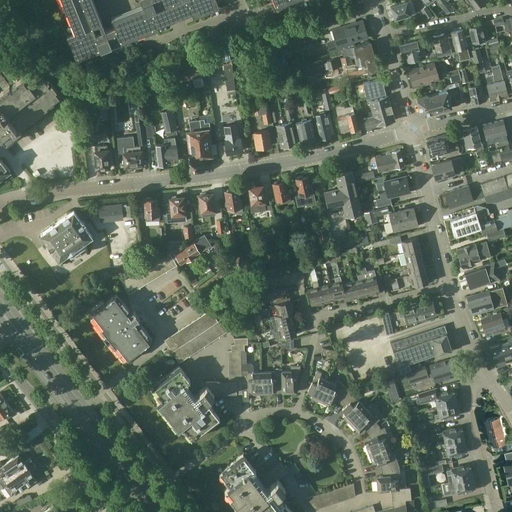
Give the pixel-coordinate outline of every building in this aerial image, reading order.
[(61,0),(75,33),(67,36),(76,60),(137,36),(127,12),(111,18),(115,27),(111,28),(105,31),(92,0),(61,0)] [(127,12),(137,36),(157,27),(157,25),(174,18),(166,0),(140,0),(143,6),(127,12)] [(166,0),(174,18),(191,12),(193,16),(219,6),(216,0),(166,0)] [(445,0),(436,0),(447,14),(453,10),(445,0)] [(462,0),(458,0),(456,3),(465,12),(469,8),(462,0)] [(261,6),(258,1),(246,5),(249,11),(261,6)] [(406,2),(391,7),(393,13),(392,14),(393,17),(394,18),(395,19),(410,15),(410,14),(415,13),(411,1),(406,2)] [(426,6),(420,10),(426,19),(432,15),(426,6)] [(329,11),(317,15),(320,21),(331,17),(329,11)] [(485,28),(492,26),(504,23),(502,17),(483,21),(485,28)] [(362,21),(335,29),(338,40),(327,43),(330,54),(354,46),(353,42),(367,37),(368,37),(362,20),(362,21)] [(472,42),(472,43),(485,40),(481,25),(469,28),(470,35),(470,36),(471,42),(472,42)] [(470,36),(464,37),(463,29),(451,32),(455,50),(457,50),(460,61),(470,59),(467,48),(466,43),(471,42),(470,36)] [(444,34),(432,37),(437,57),(452,54),(448,38),(445,38),(444,34)] [(269,35),(255,39),(260,57),(274,53),(269,35)] [(307,36),(299,38),(301,46),(310,44),(307,36)] [(497,37),(487,40),(488,46),(498,43),(497,37)] [(416,40),(400,44),(402,53),(405,52),(408,62),(421,58),(421,56),(425,55),(423,47),(421,39),(416,40)] [(354,61),(373,55),(369,42),(349,48),(351,52),(348,53),(349,56),(340,58),(342,64),(351,62),(351,58),(353,57),(354,61)] [(490,53),(495,52),(496,53),(500,52),(498,44),(489,46),(490,53)] [(476,49),(469,51),(472,64),(480,63),(476,49)] [(215,53),(217,62),(225,60),(224,52),(215,53)] [(351,62),(342,64),(345,76),(348,75),(348,76),(377,69),(373,55),(354,61),(355,62),(352,63),(351,62)] [(334,59),(327,61),(329,70),(336,68),(334,59)] [(434,62),(408,70),(413,88),(439,80),(434,62)] [(199,63),(165,71),(168,85),(202,77),(199,63)] [(502,80),(501,74),(499,65),(491,67),(493,76),(499,98),(501,98),(501,97),(507,96),(503,80),(502,80)] [(135,67),(118,69),(119,79),(136,77),(135,67)] [(459,69),(458,69),(459,70),(462,83),(468,81),(465,68),(459,69)] [(0,178),(1,178),(5,181),(12,176),(9,172),(10,171),(1,158),(0,158),(0,136),(6,145),(22,133),(19,129),(32,119),(33,120),(48,108),(48,107),(62,96),(51,81),(48,83),(44,77),(32,86),(23,75),(9,86),(0,73),(0,178)] [(306,75),(308,84),(314,83),(312,74),(306,75)] [(461,81),(459,74),(449,76),(451,83),(461,81)] [(499,98),(493,76),(485,78),(487,84),(486,84),(490,100),(496,99),(499,98)] [(382,79),(363,83),(366,98),(386,93),(382,79)] [(236,89),(234,82),(226,84),(227,91),(236,89)] [(461,82),(455,83),(459,102),(465,101),(461,82)] [(338,85),(327,88),(329,94),(339,91),(338,85)] [(481,85),(468,87),(472,102),(484,99),(481,85)] [(327,89),(321,90),(326,110),(332,108),(327,89)] [(430,95),(435,112),(451,107),(447,90),(430,95)] [(435,112),(430,95),(428,95),(427,94),(417,97),(417,99),(417,100),(420,113),(424,115),(435,112)] [(369,102),(373,116),(363,119),(366,128),(376,125),(376,126),(394,121),(392,112),(390,105),(387,96),(369,102)] [(368,98),(353,102),(355,112),(363,110),(361,105),(369,103),(368,98)] [(255,115),(262,114),(269,113),(267,102),(253,105),(255,115)] [(308,102),(302,103),(305,113),(311,112),(308,102)] [(284,107),(287,119),(293,117),(290,106),(284,107)] [(352,106),(335,110),(341,131),(358,127),(352,106)] [(162,113),(167,137),(174,136),(175,139),(178,138),(172,110),(162,113)] [(269,113),(262,114),(264,124),(271,123),(269,113)] [(328,113),(321,115),(323,119),(316,121),(321,138),(329,136),(328,132),(333,131),(330,118),(329,118),(328,113)] [(200,128),(199,128),(203,157),(211,156),(208,130),(210,130),(209,122),(204,123),(204,119),(199,120),(200,128)] [(301,120),(302,122),(295,123),(300,143),(316,139),(311,119),(306,121),(306,119),(301,120)] [(190,158),(203,157),(199,128),(197,128),(196,120),(189,120),(190,132),(187,132),(190,158)] [(489,150),(498,148),(496,141),(507,138),(506,136),(508,135),(507,131),(505,130),(503,120),(482,125),(486,141),(487,141),(489,150)] [(135,122),(138,139),(144,138),(142,121),(135,122)] [(283,124),(288,146),(296,144),(291,122),(283,124)] [(150,124),(143,125),(145,137),(152,136),(150,124)] [(288,146),(283,124),(276,126),(280,148),(288,146)] [(462,131),(458,132),(460,138),(464,137),(466,147),(477,144),(478,149),(483,148),(482,143),(480,143),(476,127),(462,130),(462,131)] [(231,139),(225,140),(227,153),(242,151),(240,138),(237,138),(236,129),(229,130),(231,139)] [(267,130),(254,132),(254,133),(251,134),(252,140),(255,139),(256,148),(270,146),(267,130)] [(445,134),(426,139),(430,155),(449,150),(449,149),(454,148),(452,141),(447,142),(445,134)] [(119,154),(123,154),(125,166),(142,164),(141,151),(140,151),(140,145),(134,146),(133,136),(117,137),(119,154)] [(156,144),(156,150),(151,151),(153,159),(157,158),(158,164),(178,161),(176,141),(175,142),(175,139),(174,136),(167,137),(163,138),(164,143),(156,144)] [(511,143),(509,145),(507,138),(496,141),(498,148),(501,162),(511,158),(511,143)] [(107,145),(94,146),(96,169),(109,168),(108,150),(107,150),(107,145)] [(386,154),(385,156),(375,158),(378,172),(403,166),(400,150),(392,152),(393,154),(391,154),(389,153),(386,154)] [(451,159),(432,164),(436,178),(454,173),(454,175),(460,173),(457,162),(462,161),(461,157),(451,159)] [(336,175),(339,188),(325,192),(328,208),(329,208),(330,211),(337,210),(336,206),(342,205),(345,216),(362,213),(352,171),(336,175)] [(296,177),(297,179),(295,179),(298,193),(294,194),(297,206),(315,202),(313,197),(312,191),(313,191),(311,185),(309,185),(308,176),(303,177),(302,176),(296,177)] [(410,192),(409,188),(406,176),(384,182),(388,197),(404,193),(410,192)] [(507,188),(504,176),(481,184),(485,196),(507,188)] [(274,182),(273,184),(276,199),(283,198),(284,203),(290,202),(289,197),(290,197),(288,190),(286,190),(285,181),(280,182),(278,181),(274,182)] [(251,185),(250,187),(249,187),(251,202),(249,202),(251,212),(265,210),(264,201),(262,186),(257,186),(255,185),(251,185)] [(468,185),(445,193),(450,208),(473,200),(468,185)] [(227,189),(226,191),(225,191),(226,201),(225,202),(225,206),(227,207),(228,213),(242,211),(242,206),(241,199),(239,199),(238,189),(231,190),(230,189),(227,189)] [(200,193),(200,195),(199,195),(202,216),(215,215),(214,209),(215,210),(214,203),(213,203),(212,193),(206,194),(206,192),(200,193)] [(498,200),(496,193),(484,197),(486,202),(493,202),(498,200)] [(180,221),(179,219),(186,218),(185,213),(185,206),(184,206),(183,197),(177,197),(175,196),(172,196),(171,198),(170,198),(172,214),(165,214),(166,223),(180,221)] [(146,198),(145,200),(144,200),(145,216),(146,216),(146,221),(159,220),(159,215),(159,208),(157,208),(157,199),(151,200),(150,198),(146,198)] [(473,207),(475,211),(473,212),(449,220),(451,226),(481,216),(482,218),(485,217),(485,215),(489,213),(487,208),(477,205),(473,207)] [(389,222),(416,216),(414,207),(389,214),(390,215),(387,216),(389,222)] [(122,219),(121,210),(99,213),(100,221),(122,219)] [(301,232),(300,227),(296,210),(287,212),(291,229),(292,233),(301,232)] [(375,210),(364,213),(367,224),(377,222),(375,210)] [(91,235),(90,235),(74,212),(73,211),(72,211),(72,212),(42,234),(41,233),(40,234),(47,243),(46,244),(51,251),(52,251),(58,258),(58,259),(58,260),(60,259),(59,259),(67,253),(70,257),(86,246),(82,242),(90,237),(91,236),(91,235)] [(511,214),(494,220),(497,230),(511,225),(511,214)] [(416,216),(389,222),(383,224),(385,233),(410,226),(410,228),(417,226),(416,225),(418,224),(416,216)] [(497,230),(494,220),(487,222),(485,217),(482,218),(481,216),(451,226),(453,235),(456,237),(465,234),(467,235),(470,234),(470,232),(481,229),(482,235),(497,230)] [(222,220),(216,221),(218,238),(226,237),(225,232),(224,232),(222,220)] [(235,240),(234,229),(226,230),(228,242),(235,240)] [(330,250),(326,229),(316,231),(321,251),(330,250)] [(506,236),(503,229),(487,234),(489,241),(506,236)] [(61,288),(21,231),(0,246),(0,271),(26,313),(61,288)] [(369,236),(370,242),(378,240),(377,234),(374,235),(369,236)] [(180,250),(174,254),(180,264),(185,261),(186,262),(195,256),(194,256),(199,253),(199,252),(210,246),(204,235),(192,241),(193,242),(187,246),(188,246),(180,251),(180,250)] [(400,236),(389,238),(379,241),(372,242),(374,247),(380,246),(401,241),(400,236)] [(416,237),(401,241),(404,252),(419,248),(416,237)] [(350,238),(336,241),(338,249),(352,246),(350,240),(350,238)] [(459,257),(488,249),(486,242),(475,245),(475,244),(457,249),(459,257)] [(153,262),(151,243),(142,244),(145,264),(153,262)] [(402,258),(405,257),(407,263),(422,259),(419,248),(404,252),(401,253),(402,258)] [(488,249),(459,257),(462,265),(473,262),(474,263),(478,262),(478,260),(480,260),(479,259),(490,256),(488,249)] [(267,255),(270,267),(283,263),(280,251),(267,255)] [(171,269),(177,266),(170,254),(163,258),(171,269)] [(171,269),(163,258),(157,261),(164,273),(171,269)] [(422,259),(407,263),(409,275),(425,271),(422,259)] [(152,264),(159,276),(164,273),(157,261),(152,264)] [(494,263),(464,273),(470,289),(499,279),(494,263)] [(154,279),(159,276),(152,264),(147,267),(154,279)] [(142,270),(149,282),(154,279),(147,267),(142,270)] [(364,274),(369,294),(379,291),(377,284),(382,283),(381,277),(376,278),(375,276),(376,275),(375,270),(367,272),(366,267),(362,268),(364,274)] [(149,282),(142,270),(137,273),(144,285),(149,282)] [(407,281),(411,280),(412,286),(428,282),(425,271),(409,275),(405,276),(407,281)] [(139,288),(144,285),(137,273),(132,277),(139,288)] [(359,280),(354,281),(357,297),(369,294),(364,274),(358,275),(359,280)] [(330,284),(334,299),(344,297),(345,300),(346,299),(342,284),(341,281),(340,276),(334,277),(335,282),(330,284)] [(126,280),(134,291),(139,288),(132,277),(126,280)] [(134,291),(126,280),(121,283),(129,295),(134,291)] [(312,282),(313,288),(307,289),(311,305),(323,302),(319,287),(317,281),(312,282)] [(354,281),(342,284),(346,299),(357,297),(354,281)] [(330,284),(319,287),(323,302),(334,299),(330,284)] [(488,291),(467,297),(472,315),(493,308),(507,304),(502,287),(488,291)] [(265,299),(270,298),(272,306),(275,305),(290,301),(288,292),(287,288),(264,293),(265,299)] [(103,301),(91,311),(97,319),(94,322),(99,330),(102,328),(108,336),(115,345),(113,347),(118,354),(122,352),(129,360),(141,351),(139,349),(151,340),(147,333),(143,328),(141,325),(140,325),(137,321),(139,319),(138,319),(139,318),(136,314),(135,313),(134,312),(133,311),(129,314),(127,313),(130,311),(127,309),(128,308),(126,305),(122,300),(121,301),(116,294),(104,303),(103,301)] [(275,305),(277,315),(293,311),(290,301),(275,305)] [(407,323),(411,322),(417,320),(418,321),(426,319),(426,318),(436,315),(432,301),(398,310),(400,318),(405,316),(407,323)] [(216,323),(218,322),(210,310),(204,314),(212,326),(216,323)] [(293,312),(293,311),(277,315),(270,317),(273,328),(293,323),(290,313),(293,312)] [(383,322),(390,321),(388,311),(381,313),(383,322)] [(500,313),(481,319),(486,335),(493,332),(494,335),(501,332),(500,330),(505,328),(502,319),(506,318),(504,313),(500,314),(500,313)] [(207,329),(212,326),(204,314),(199,318),(207,329)] [(202,333),(207,329),(199,318),(194,321),(202,333)] [(222,319),(218,322),(216,323),(224,334),(229,330),(222,319)] [(197,336),(202,333),(194,321),(189,324),(197,336)] [(224,334),(216,323),(212,326),(219,337),(224,334)] [(293,323),(273,328),(274,334),(279,333),(280,339),(296,335),(293,323)] [(192,339),(197,336),(189,324),(184,327),(192,339)] [(219,337),(212,326),(207,329),(214,340),(219,337)] [(179,331),(187,342),(192,339),(184,327),(179,331)] [(214,340),(207,329),(202,333),(209,343),(214,340)] [(429,330),(390,343),(400,373),(420,366),(418,360),(437,354),(437,355),(452,350),(445,330),(434,334),(434,337),(432,338),(431,337),(430,334),(429,330)] [(182,346),(187,342),(179,331),(174,334),(182,346)] [(197,336),(204,347),(209,343),(202,333),(197,336)] [(164,340),(168,346),(172,352),(177,349),(182,346),(174,334),(169,337),(164,340)] [(199,350),(204,347),(197,336),(192,339),(199,350)] [(502,345),(490,348),(495,363),(496,363),(498,367),(505,364),(504,360),(511,357),(511,338),(507,340),(508,343),(504,344),(504,342),(502,343),(502,345)] [(187,342),(194,353),(199,350),(192,339),(187,342)] [(293,339),(280,343),(281,350),(294,349),(293,339)] [(182,346),(189,356),(194,353),(187,342),(182,346)] [(177,349),(184,360),(189,356),(182,346),(177,349)] [(184,360),(177,349),(172,352),(179,363),(184,360)] [(323,349),(321,355),(338,358),(335,351),(323,349)] [(449,359),(440,362),(429,365),(430,367),(428,368),(432,381),(434,380),(435,382),(440,380),(455,375),(449,359)] [(248,394),(262,393),(261,372),(254,372),(254,365),(252,364),(241,364),(241,369),(241,375),(242,381),(242,387),(248,387),(248,394)] [(199,392),(199,393),(194,397),(184,384),(190,380),(179,366),(151,388),(160,401),(157,403),(177,430),(181,427),(191,439),(219,417),(209,404),(203,408),(197,401),(202,396),(205,400),(206,401),(207,401),(207,400),(213,396),(213,395),(214,395),(218,395),(219,394),(219,393),(219,383),(219,382),(218,382),(217,382),(206,382),(206,383),(205,383),(205,384),(205,387),(200,391),(199,391),(199,392)] [(290,371),(282,371),(282,386),(282,392),(296,392),(296,379),(298,379),(300,366),(290,366),(290,371)] [(425,366),(406,372),(410,384),(429,377),(425,366)] [(261,372),(262,393),(276,393),(276,386),(282,386),(282,371),(282,369),(275,369),(275,372),(261,372)] [(319,400),(328,381),(319,378),(322,373),(317,371),(306,394),(319,400)] [(382,390),(385,387),(382,379),(378,381),(367,385),(369,391),(380,387),(381,390),(382,390)] [(328,381),(319,400),(332,406),(334,400),(339,404),(347,392),(349,388),(346,386),(341,385),(342,383),(336,380),(334,384),(328,381)] [(347,392),(339,404),(344,407),(342,410),(345,413),(343,415),(349,422),(364,407),(355,398),(357,396),(353,392),(356,390),(352,386),(349,388),(347,392)] [(452,391),(438,394),(436,387),(418,393),(420,403),(432,400),(434,400),(436,407),(457,402),(455,397),(453,395),(452,391)] [(0,418),(12,410),(0,393),(0,418)] [(438,414),(436,414),(435,415),(436,419),(441,418),(458,414),(457,410),(458,408),(457,402),(436,407),(438,414)] [(364,407),(349,422),(359,432),(364,428),(367,433),(379,426),(376,423),(379,419),(376,416),(374,417),(364,407)] [(414,407),(408,409),(409,417),(416,416),(414,407)] [(507,449),(506,443),(504,435),(505,435),(500,416),(486,420),(490,439),(491,439),(495,453),(507,449)] [(422,423),(410,426),(412,432),(423,430),(422,423)] [(369,454),(389,446),(384,434),(386,433),(384,428),(380,429),(379,426),(367,433),(370,438),(367,439),(369,444),(366,445),(369,454)] [(445,436),(447,444),(465,440),(464,434),(462,432),(461,428),(444,432),(439,433),(440,438),(445,436)] [(466,445),(465,440),(447,444),(448,451),(443,452),(444,456),(449,455),(449,456),(466,452),(465,447),(466,445)] [(380,464),(381,470),(399,466),(396,458),(393,459),(389,446),(369,454),(374,467),(380,464)] [(0,479),(4,477),(9,484),(5,487),(11,495),(15,492),(15,493),(35,480),(29,471),(34,468),(28,460),(24,463),(18,455),(0,467),(0,479)] [(278,478),(273,471),(272,470),(271,470),(263,476),(263,477),(263,478),(268,486),(269,486),(270,486),(266,490),(251,470),(253,468),(243,455),(219,473),(229,486),(224,489),(241,511),(291,511),(285,503),(281,506),(270,492),(273,490),(276,494),(277,494),(278,494),(284,489),(285,488),(284,488),(284,487),(278,480),(278,479),(278,478)] [(378,491),(391,490),(398,489),(397,475),(400,475),(399,466),(381,470),(383,476),(376,477),(378,491)] [(447,471),(448,475),(449,482),(473,477),(472,471),(470,470),(469,466),(452,469),(452,470),(447,471)] [(433,474),(432,467),(420,469),(422,476),(433,474)] [(449,482),(451,489),(452,494),(457,492),(457,493),(474,489),(473,484),(474,483),(473,477),(449,482)] [(353,483),(345,486),(349,498),(355,496),(353,483)] [(349,498),(345,486),(339,488),(343,500),(349,498)] [(338,502),(343,500),(339,488),(334,490),(338,502)] [(410,488),(398,489),(391,490),(391,496),(410,494),(410,488)] [(338,502),(334,490),(328,491),(332,504),(338,502)] [(332,504),(328,491),(322,493),(326,506),(332,504)] [(326,506),(322,493),(316,495),(321,508),(326,506)] [(321,508),(316,495),(306,498),(315,510),(321,508)] [(406,511),(405,500),(392,502),(393,507),(399,511),(406,511)]
